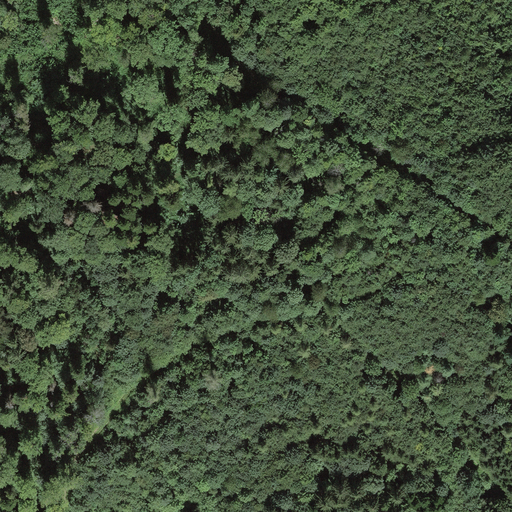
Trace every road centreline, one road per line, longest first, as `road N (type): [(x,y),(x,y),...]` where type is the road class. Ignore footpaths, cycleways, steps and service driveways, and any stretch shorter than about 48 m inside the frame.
road 1 (track): [(63,511),(95,419),(158,352),(285,304),(315,302),(372,350),(511,498)]
road 2 (track): [(511,237),(256,76),(193,0)]
